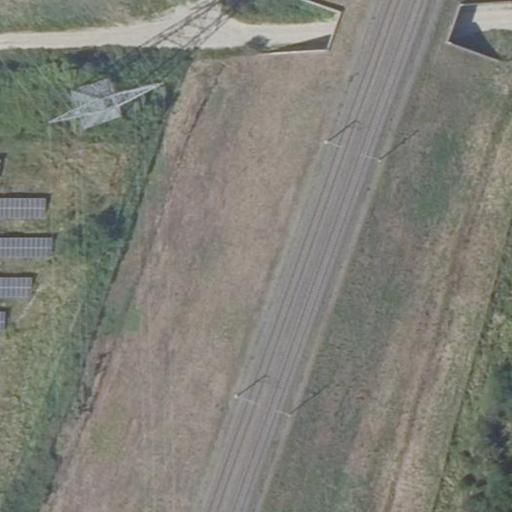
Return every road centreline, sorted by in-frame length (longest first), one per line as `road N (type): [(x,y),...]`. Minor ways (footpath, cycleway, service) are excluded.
road 1 (track): [(511,19),(184,38)]
road 2 (track): [(184,38),(0,46)]
